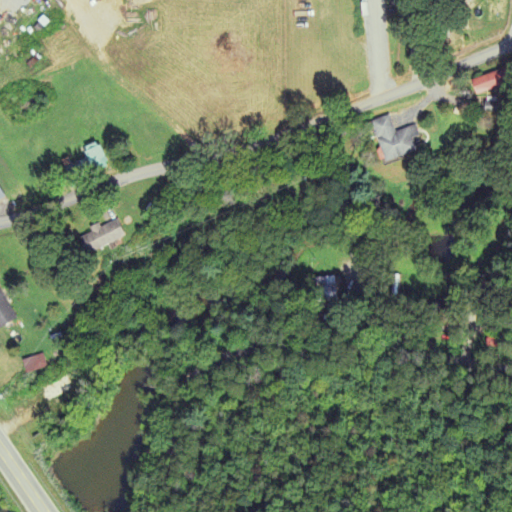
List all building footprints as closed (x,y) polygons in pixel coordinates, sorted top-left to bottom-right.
[(53,24),(43,16),(32,28),(42,37),(53,24)] [(377,138),(385,162),(424,148),(415,125),(395,132),(388,115),(369,122),(371,127),(357,132),(361,143),(377,138)] [(86,159),(64,165),(69,180),(108,168),(100,144),(83,149),(86,159)] [(78,236),(86,254),(125,235),(116,217),(78,236)] [(313,278),(315,303),(338,301),(336,276),(313,278)] [(0,327),(16,319),(0,290),(0,327)] [(25,375),(47,367),(42,354),(21,361),(25,375)] [(37,389),(45,404),(75,388),(67,373),(37,389)]
